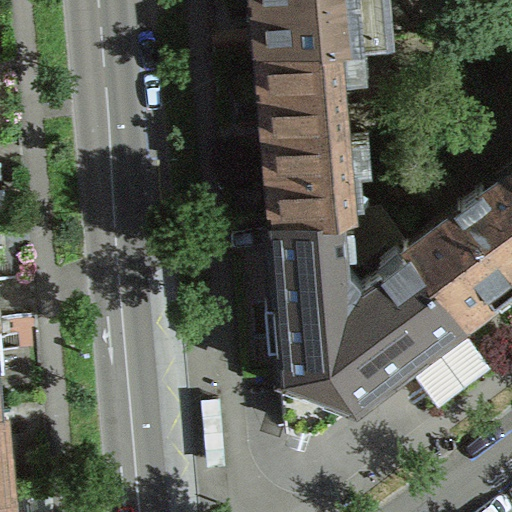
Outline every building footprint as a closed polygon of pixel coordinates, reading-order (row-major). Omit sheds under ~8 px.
[(338,36),(386,32),(383,2),(368,2),(368,0),(253,0),(258,43),(338,36)] [(511,0),(480,0),(482,23),(483,27),(511,3),(511,0)] [(338,36),(258,43),(265,125),(273,213),(341,207),(353,206),(338,36)] [(511,174),(491,190),(483,178),(458,197),(467,209),(414,248),(465,315),(497,291),(501,297),(511,288),(511,174)] [(341,207),(273,213),(268,213),(275,294),(265,295),(269,339),(279,338),(286,419),(315,428),(391,371),(465,315),(414,248),(409,241),(361,277),(346,261),(341,207)] [(220,399),(203,400),(209,466),(225,465),(220,399)] [(4,423),(2,403),(0,403),(0,490),(10,490),(4,423)] [(0,511),(11,511),(10,490),(0,490),(0,511)]
